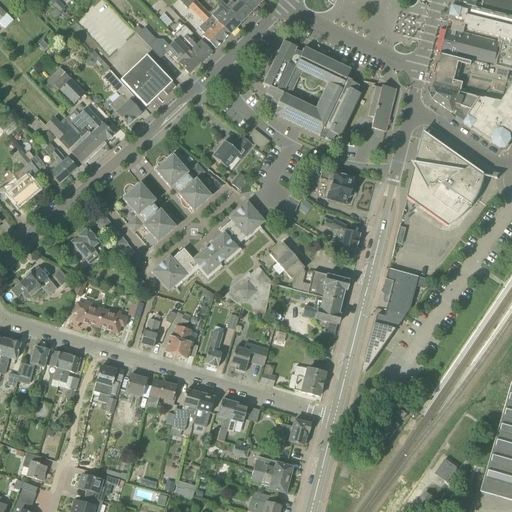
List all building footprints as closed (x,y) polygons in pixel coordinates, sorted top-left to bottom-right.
[(209,14),(196,1),(195,1),(194,0),(178,0),(188,10),(190,8),(190,9),(191,9),(205,23),(199,29),(205,35),(203,38),(215,50),(230,35),(213,19),(209,14)] [(237,0),(234,4),(229,0),(223,0),(221,3),(241,23),(251,12),(239,0),(238,0),(237,0)] [(262,0),(238,0),(239,0),(251,12),(263,1),(262,0)] [(511,0),(460,0),(459,4),(511,17),(511,0)] [(58,1),(53,6),(60,13),(65,8),(58,1)] [(241,23),(221,3),(209,14),(213,19),(230,35),(241,23)] [(511,17),(459,4),(456,3),(452,22),(454,23),(464,25),(465,22),(475,24),(473,32),(503,40),(496,68),(511,71),(511,90),(503,104),(482,99),(466,123),(500,146),(506,145),(511,136),(511,17)] [(55,9),(48,15),(54,22),(61,15),(55,9)] [(6,14),(0,19),(0,24),(5,29),(13,21),(6,14)] [(402,21),(392,20),(390,29),(415,33),(417,18),(403,16),(402,21)] [(167,18),(163,23),(167,27),(172,23),(167,18)] [(473,32),(475,24),(465,22),(464,25),(454,23),(452,31),(447,30),(441,53),(445,54),(436,87),(460,93),(482,99),(503,104),(511,71),(496,68),(503,40),(473,32)] [(199,43),(194,38),(192,36),(193,35),(184,26),(173,36),(177,40),(201,64),(201,63),(211,54),(201,42),(199,43)] [(148,47),(155,40),(144,28),(137,35),(148,47)] [(179,64),(189,75),(201,64),(177,40),(172,44),(169,47),(166,44),(160,49),(165,54),(168,51),(179,63),(179,64)] [(325,54),(320,51),(318,55),(304,48),(301,54),(295,51),(296,48),(283,42),(262,85),(269,88),(265,96),(272,99),(270,102),(277,105),(276,107),(277,108),(274,115),(319,137),(319,138),(323,140),(324,139),(332,142),(335,136),(340,138),(360,95),(355,93),(359,86),(351,82),(352,81),(347,79),(346,80),(350,70),(324,57),(325,54)] [(50,49),(46,53),(50,58),(54,55),(50,49)] [(89,57),(86,60),(86,64),(89,67),(93,67),(95,64),(95,60),(93,58),(93,57),(89,57)] [(175,87),(146,57),(121,81),(146,107),(162,92),(166,96),(175,87)] [(110,72),(103,78),(117,93),(117,92),(121,96),(122,97),(113,105),(113,106),(118,111),(116,112),(115,113),(124,122),(127,125),(135,118),(134,117),(139,112),(129,102),(130,101),(134,98),(124,87),(110,72)] [(74,105),(85,94),(65,74),(54,84),(74,105)] [(389,120),(396,92),(396,90),(382,86),(381,89),(375,87),(367,117),(374,118),(371,129),(386,133),(388,123),(389,120)] [(454,115),(460,93),(436,87),(433,86),(433,87),(431,95),(431,96),(432,100),(432,101),(451,113),(453,114),(454,115)] [(466,123),(482,99),(460,93),(454,115),(466,123)] [(87,109),(77,118),(103,145),(114,135),(102,123),(102,124),(87,109)] [(45,126),(82,165),(103,145),(77,118),(72,113),(70,114),(60,123),(55,118),(45,126)] [(427,132),(438,139),(440,135),(429,128),(427,132)] [(260,148),(263,151),(270,142),(264,137),(254,130),(248,137),(247,139),(260,148)] [(43,137),(37,143),(44,150),(55,160),(69,176),(77,169),(68,158),(67,158),(64,161),(63,159),(63,158),(56,150),(55,150),(43,137)] [(240,160),(252,145),(242,137),(233,149),(223,143),(212,157),(211,157),(226,169),(235,157),(240,160)] [(485,176),(443,147),(422,141),(408,197),(448,226),(455,222),(462,217),(467,212),(474,203),(479,195),(482,185),(485,176)] [(38,191),(28,179),(38,172),(29,161),(30,161),(21,150),(15,156),(25,168),(11,175),(15,179),(4,188),(9,193),(8,194),(18,206),(28,200),(31,197),(31,196),(37,191),(38,191)] [(265,156),(258,150),(254,154),(262,161),(265,156)] [(327,158),(317,154),(315,160),(325,164),(327,158)] [(36,156),(30,161),(29,161),(38,172),(44,166),(36,156)] [(172,156),(155,171),(170,189),(176,184),(177,186),(175,187),(179,191),(180,189),(182,191),(178,195),(183,201),(185,199),(190,204),(188,206),(193,212),(211,197),(196,180),(204,173),(197,165),(187,173),(172,156)] [(55,160),(45,169),(59,185),(69,176),(55,160)] [(347,206),(350,197),(351,197),(352,197),(353,196),(354,195),(354,194),(354,192),(353,191),(352,190),(352,188),(351,187),(349,187),(352,180),(323,171),(324,167),(315,164),(310,177),(320,180),(332,183),(326,199),(328,200),(327,202),(334,204),(335,202),(347,206)] [(248,180),(240,174),(233,183),(241,189),(248,180)] [(217,183),(209,190),(212,194),(220,187),(217,183)] [(142,226),(157,243),(175,228),(170,222),(167,224),(163,218),(165,216),(160,210),(155,214),(154,212),(156,210),(153,207),(151,209),(149,207),(155,202),(140,184),(122,199),(137,216),(127,225),(134,233),(142,226)] [(289,197),(299,203),(302,198),(292,192),(289,197)] [(285,203),(296,209),(299,203),(289,197),(288,197),(285,203)] [(313,207),(305,201),(299,209),(306,215),(313,207)] [(235,247),(263,223),(264,223),(248,203),(238,211),(229,218),(231,221),(220,231),(223,234),(211,244),(214,248),(212,249),(211,247),(207,250),(209,252),(207,254),(204,250),(192,260),(183,250),(172,260),(169,257),(151,272),(168,292),(197,267),(206,277),(218,267),(217,266),(224,259),(225,261),(237,250),(235,247)] [(296,209),(285,203),(282,208),(283,208),(293,214),(296,209)] [(293,214),(283,208),(280,214),(290,220),(293,214)] [(98,228),(108,220),(104,215),(94,223),(98,228)] [(102,233),(112,225),(108,220),(98,228),(102,233)] [(360,235),(360,234),(345,231),(346,226),(334,220),(332,223),(326,220),(323,226),(344,233),(340,249),(355,253),(355,252),(359,237),(360,235)] [(105,237),(106,238),(116,230),(112,225),(102,233),(105,237)] [(99,243),(87,229),(86,230),(83,229),(80,231),(80,234),(71,242),(90,265),(99,257),(93,249),(99,243)] [(106,238),(110,243),(119,235),(116,230),(106,238)] [(110,243),(114,247),(124,239),(120,235),(119,235),(110,243)] [(114,247),(118,252),(127,245),(128,244),(124,239),(114,247)] [(282,244),(269,255),(277,263),(291,251),(288,247),(286,248),(282,244)] [(118,252),(122,257),(131,249),(127,245),(118,252)] [(122,257),(126,262),(135,254),(131,249),(122,257)] [(291,251),(277,263),(284,271),(298,259),(291,251)] [(126,262),(130,267),(140,259),(136,254),(135,254),(126,262)] [(130,267),(134,271),(144,263),(140,259),(130,267)] [(303,269),(304,269),(300,264),(301,262),(298,259),(284,271),(291,280),(292,279),(294,281),(302,283),(305,272),(303,269)] [(231,291),(224,296),(264,320),(270,285),(264,283),(256,281),(262,271),(258,267),(249,275),(252,278),(234,294),(231,291)] [(26,299),(29,299),(42,288),(48,296),(61,286),(64,289),(70,284),(68,281),(59,270),(47,280),(39,269),(34,273),(33,272),(32,273),(30,272),(27,275),(26,277),(25,279),(19,283),(24,289),(22,291),(23,292),(23,295),(26,299)] [(411,309),(417,286),(425,289),(430,281),(430,280),(389,269),(383,293),(386,295),(385,301),(386,302),(389,303),(387,311),(406,316),(411,309)] [(264,283),(267,277),(262,271),(256,281),(264,283)] [(291,290),(316,296),(317,296),(341,302),(344,291),(345,291),(348,281),(338,279),(336,276),(333,277),(313,272),(309,285),(302,283),(294,281),(291,290)] [(81,297),(88,282),(86,281),(82,279),(81,279),(80,279),(74,294),(81,297)] [(317,296),(316,296),(313,309),(304,307),(302,315),(315,319),(320,321),(319,326),(325,327),(324,333),(334,335),(336,325),(340,315),(338,315),(341,302),(317,296)] [(132,301),(128,315),(139,319),(144,305),(132,301)] [(77,303),(74,312),(78,313),(76,321),(81,322),(89,325),(90,323),(93,324),(95,325),(94,327),(95,327),(97,327),(102,311),(92,308),(93,305),(93,304),(85,302),(84,305),(81,304),(77,303)] [(102,311),(97,327),(100,328),(100,327),(105,328),(105,330),(118,334),(120,327),(120,326),(124,327),(127,318),(120,316),(121,313),(113,310),(112,314),(102,311)] [(366,373),(406,316),(387,311),(386,316),(378,314),(363,372),(366,373)] [(165,321),(171,324),(176,315),(170,312),(165,321)] [(183,316),(182,319),(189,322),(190,319),(191,317),(187,315),(184,314),(183,316)] [(235,331),(239,318),(231,316),(227,329),(235,331)] [(146,331),(144,330),(140,345),(152,349),(156,333),(155,333),(158,322),(150,319),(146,331)] [(168,340),(165,353),(169,354),(176,356),(184,329),(178,326),(176,326),(176,327),(173,338),(169,337),(168,340)] [(184,329),(176,356),(187,359),(188,356),(191,345),(192,344),(194,345),(197,334),(191,333),(191,331),(184,329)] [(204,364),(217,368),(222,353),(217,351),(222,334),(214,331),(204,364)] [(0,362),(0,374),(4,376),(9,358),(15,360),(20,344),(18,344),(18,341),(14,340),(12,342),(6,340),(0,362)] [(235,347),(230,364),(238,366),(237,371),(245,373),(248,362),(263,367),(268,350),(245,343),(243,350),(235,347)] [(35,365),(44,368),(49,351),(40,348),(40,349),(35,348),(30,366),(23,364),(19,376),(31,380),(35,365)] [(52,358),(49,367),(56,369),(53,381),(59,382),(67,356),(55,352),(53,358),(52,358)] [(67,356),(59,382),(66,384),(69,372),(76,374),(78,365),(77,365),(79,359),(67,356)] [(101,367),(93,392),(100,394),(107,395),(107,396),(109,399),(105,411),(112,413),(116,398),(124,372),(115,369),(115,371),(101,367)] [(297,377),(294,390),(301,392),(301,393),(319,397),(319,396),(324,375),(325,374),(307,369),(296,367),(294,376),(297,377)] [(16,387),(19,376),(10,373),(7,385),(16,387)] [(259,383),(273,387),(276,377),(262,373),(259,383)] [(125,392),(125,393),(141,398),(146,380),(130,375),(127,386),(125,392)] [(153,380),(145,405),(156,408),(159,399),(165,401),(164,403),(172,406),(176,394),(174,393),(176,387),(163,383),(153,380)] [(46,386),(40,384),(36,397),(42,399),(46,386)] [(511,385),(481,492),(511,500),(511,385)] [(65,400),(72,402),(75,391),(69,389),(65,400)] [(171,426),(171,428),(184,431),(188,414),(194,416),(200,394),(186,390),(182,406),(183,407),(182,411),(176,409),(174,415),(171,426)] [(194,416),(193,424),(206,427),(214,398),(200,394),(194,416)] [(223,443),(226,432),(234,403),(222,400),(216,421),(222,423),(221,429),(218,428),(218,432),(215,431),(213,440),(223,443)] [(247,407),(234,403),(226,432),(232,434),(236,422),(242,424),(247,407)] [(405,419),(408,414),(398,408),(395,413),(405,419)] [(260,411),(253,409),(249,421),(256,423),(260,411)] [(168,413),(165,424),(171,426),(174,415),(168,413)] [(281,424),(279,431),(290,434),(287,442),(303,446),(304,446),(306,445),(307,440),(305,439),(307,433),(309,434),(310,427),(309,424),(293,420),(292,427),(281,424)] [(382,436),(389,441),(400,426),(392,421),(382,436)] [(249,449),(235,446),(232,455),(246,459),(249,449)] [(25,457),(22,467),(29,469),(26,477),(43,482),(47,467),(39,465),(41,458),(26,453),(25,457)] [(256,460),(253,471),(289,481),(292,468),(275,463),(274,468),(263,465),(264,463),(256,460)] [(448,483),(458,468),(445,460),(436,475),(448,483)] [(268,490),(285,494),(289,481),(253,471),(250,482),(258,484),(259,482),(270,485),(268,490)] [(82,476),(78,488),(87,491),(85,497),(103,502),(108,484),(117,487),(119,480),(106,476),(104,482),(93,478),(93,479),(82,476)] [(16,481),(14,488),(19,490),(22,483),(16,481)] [(166,484),(164,491),(173,493),(175,486),(166,484)] [(176,488),(175,496),(192,501),(194,491),(184,489),(182,490),(176,488)] [(20,495),(13,511),(29,511),(23,509),(24,505),(31,507),(36,494),(27,491),(23,489),(20,495)] [(425,491),(417,505),(426,510),(434,497),(425,491)] [(255,511),(279,511),(281,507),(274,505),(276,498),(255,493),(253,499),(258,501),(255,511)] [(74,500),(70,511),(99,511),(103,502),(85,497),(84,503),(74,500)]
